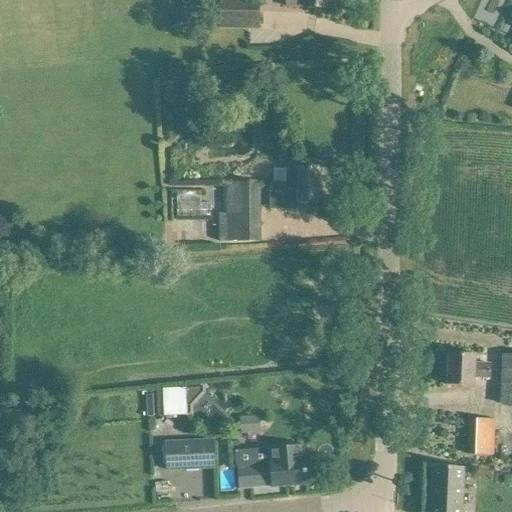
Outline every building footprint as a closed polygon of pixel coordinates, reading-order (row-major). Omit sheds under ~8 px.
[(219,0),(219,28),(259,29),(259,0),(219,0)] [(286,0),(286,7),(304,7),(304,8),(327,8),(327,0),(286,0)] [(320,169),(285,168),(285,183),(270,183),(269,210),(298,211),(298,203),(319,204),(320,169)] [(206,185),(189,187),(190,197),(207,195),(206,185)] [(227,242),(260,242),(260,185),(227,185),(227,242)] [(475,355),(448,354),(447,386),(474,387),(474,378),(490,378),(491,365),(475,364),(475,355)] [(501,405),(511,405),(511,356),(503,356),(501,405)] [(187,416),(186,389),(163,390),(164,417),(187,416)] [(468,455),(493,456),(494,420),(469,419),(468,455)] [(200,441),(165,443),(166,470),(201,469),(200,441)] [(303,446),(268,449),(269,464),(237,466),(239,489),(271,486),(271,488),(307,485),(303,446)] [(462,511),(464,467),(432,466),(430,511),(462,511)]
